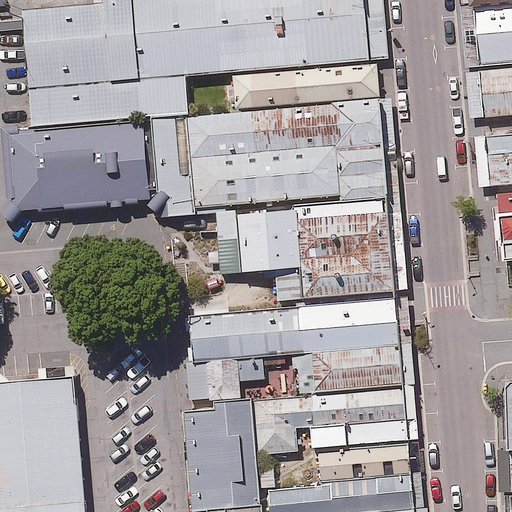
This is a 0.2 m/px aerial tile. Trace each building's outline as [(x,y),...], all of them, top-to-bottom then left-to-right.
[(26,10),(34,126),(155,117),(191,114),(189,75),(227,74),(379,59),(370,0),(104,0),(105,5),(26,10)] [(511,7),(478,10),(485,72),(511,69),(511,7)] [(382,98),(379,59),(227,74),(230,111),(382,98)] [(511,69),(485,72),(489,120),(511,117),(511,69)] [(390,199),(382,98),(230,111),(191,114),(155,117),(159,201),(161,219),(218,212),(297,202),(390,199)] [(155,117),(34,126),(4,128),(11,202),(2,213),(16,224),(26,211),(159,201),(155,117)] [(511,134),(485,137),(489,188),(511,186),(511,134)] [(511,194),(498,196),(502,243),(508,244),(508,265),(511,264),(511,194)] [(398,291),(390,199),(297,202),(304,269),(277,271),(280,302),(398,291)] [(304,269),(297,202),(218,212),(222,275),(277,271),(304,269)] [(397,299),(191,317),(194,362),(189,363),(191,404),(243,401),(242,381),(267,379),(265,358),(299,355),(402,345),(397,299)] [(406,387),(402,345),(299,355),(303,396),(406,387)] [(89,511),(80,384),(0,390),(0,511),(89,511)] [(408,421),(406,387),(303,396),(255,400),(260,455),(300,451),(298,429),(314,429),(408,421)] [(213,511),(265,507),(260,455),(255,400),(243,401),(191,404),(192,412),(183,413),(194,511),(213,511)] [(410,442),(408,421),(314,429),(316,450),(321,450),(410,442)] [(413,476),(410,442),(321,450),(324,486),(413,476)] [(394,511),(418,510),(413,476),(324,486),(271,491),(271,511),(394,511)]
